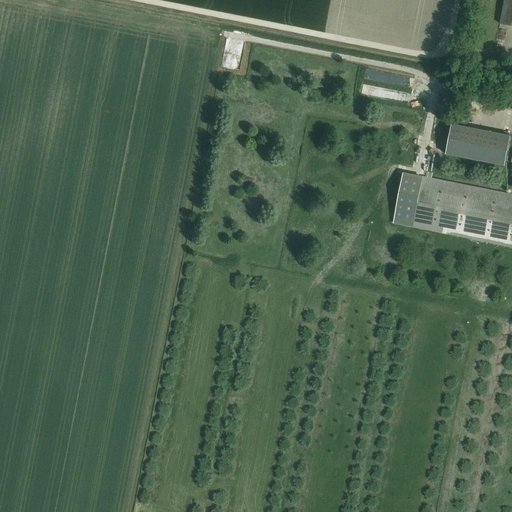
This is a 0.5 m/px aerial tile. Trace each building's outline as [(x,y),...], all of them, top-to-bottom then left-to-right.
[(511,0),(506,0),(502,25),(511,26),(511,0)] [(398,95),(406,95),(406,87),(398,86),(398,95)] [(510,137),(451,125),(445,154),(504,166),(510,137)] [(426,179),(422,178),(413,225),(413,226),(511,246),(511,196),(431,180),(432,174),(428,173),(426,179)] [(422,178),(401,174),(390,221),(413,225),(422,178)]
